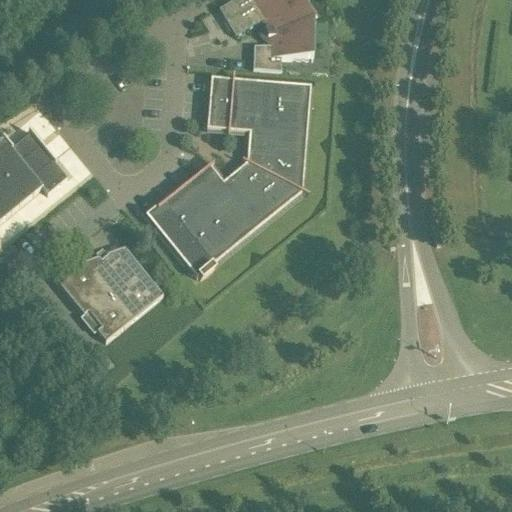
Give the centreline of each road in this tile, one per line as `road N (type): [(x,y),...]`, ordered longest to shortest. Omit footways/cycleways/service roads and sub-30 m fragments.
road 1 (secondary): [(442,404),(404,174),(406,93),(424,0)]
road 2 (primary): [(55,511),(290,440),(442,404)]
road 3 (residential): [(50,98),(118,192),(164,158),(171,29)]
road 4 (residential): [(50,98),(171,29)]
